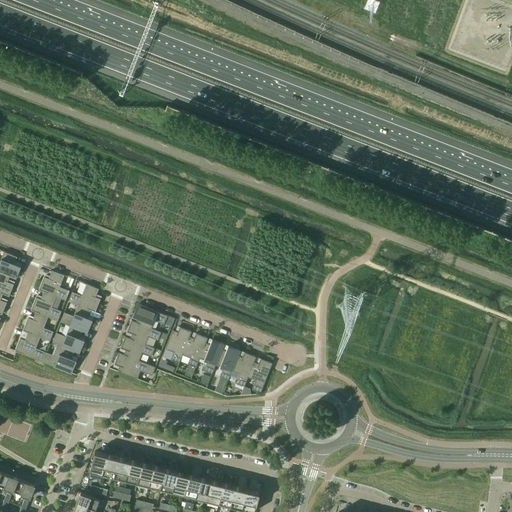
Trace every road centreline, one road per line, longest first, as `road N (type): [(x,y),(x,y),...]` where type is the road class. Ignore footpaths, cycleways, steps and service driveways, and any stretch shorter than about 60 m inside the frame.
road 1 (motorway): [(0,14),(511,213)]
road 2 (motorway): [(511,186),(31,0)]
road 3 (residential): [(76,432),(192,462),(272,472),(273,487)]
road 4 (tertiary): [(81,403),(291,425)]
road 5 (tertiary): [(291,411),(81,394)]
road 6 (residential): [(120,285),(292,351)]
road 7 (tertiary): [(346,436),(426,459),(495,460)]
road 8 (tertiary): [(495,451),(428,448),(351,423)]
